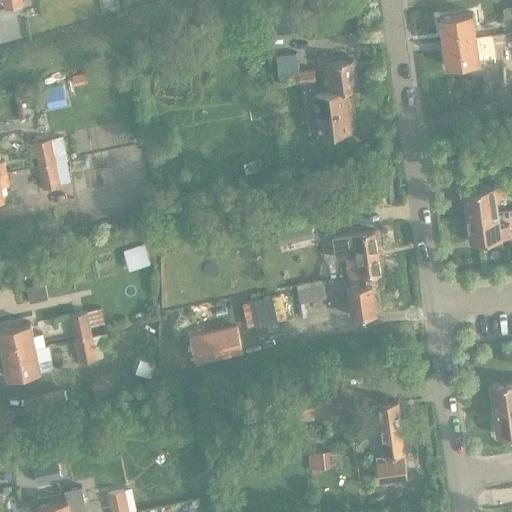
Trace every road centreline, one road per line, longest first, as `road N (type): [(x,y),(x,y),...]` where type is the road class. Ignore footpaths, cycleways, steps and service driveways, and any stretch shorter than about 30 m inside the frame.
road 1 (residential): [(432,303),(389,0)]
road 2 (residential): [(454,474),(432,303)]
